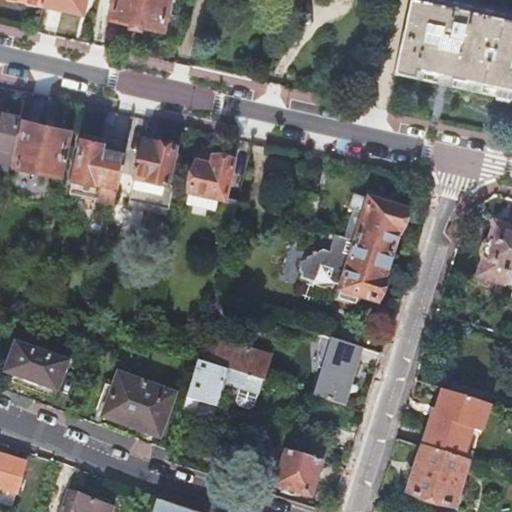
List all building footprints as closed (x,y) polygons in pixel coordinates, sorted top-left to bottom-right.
[(41,0),(41,3),(42,3),(81,12),(83,0),(41,0)] [(112,0),(109,19),(161,30),(167,0),(112,0)] [(511,16),(440,0),(409,0),(394,72),(396,73),(395,79),(434,87),(435,82),(450,85),(449,91),(511,104),(511,16)] [(21,119),(0,114),(0,167),(10,169),(21,119)] [(25,120),(16,164),(60,173),(69,130),(25,120)] [(126,149),(128,142),(83,132),(82,139),(126,149)] [(176,145),(144,138),(134,180),(167,187),(176,145)] [(98,197),(114,201),(126,149),(82,139),(74,177),(93,181),(92,186),(100,188),(98,197)] [(225,195),(234,158),(213,153),(212,156),(211,162),(197,159),(191,188),(220,194),(225,195)] [(199,153),(197,159),(211,162),(212,156),(199,153)] [(220,194),(191,188),(187,202),(217,209),(220,194)] [(319,197),(301,193),(294,222),(311,228),(319,197)] [(372,193),(370,200),(388,206),(390,199),(372,193)] [(237,208),(239,199),(225,195),(222,205),(237,208)] [(355,212),(347,238),(357,241),(393,252),(406,211),(388,206),(370,200),(352,195),(348,210),(355,212)] [(219,219),(234,223),(237,208),(222,205),(219,219)] [(479,278),(509,288),(509,287),(511,277),(511,229),(510,229),(509,233),(494,229),(479,278)] [(393,252),(357,241),(347,238),(336,235),(331,252),(324,250),(318,253),(317,251),(314,253),(315,254),(308,258),(308,259),(304,261),(301,270),(303,274),(302,278),(315,282),(317,286),(326,289),(330,287),(334,288),(335,283),(343,286),(342,290),(359,296),(378,302),(393,252)] [(359,296),(342,290),(339,298),(357,304),(359,296)] [(59,323),(50,321),(49,327),(57,329),(59,323)] [(332,339),(364,349),(368,333),(337,324),(332,339)] [(271,356),(209,337),(203,362),(228,370),(256,379),(263,381),(264,381),(271,356)] [(346,406),(364,349),(332,339),(314,397),(346,406)] [(16,343),(6,372),(25,379),(23,386),(55,398),(68,362),(16,343)] [(203,362),(198,361),(182,418),(211,427),(217,429),(218,424),(213,423),(224,385),(242,391),(238,403),(240,407),(251,410),(255,408),(259,396),(260,396),(264,381),(263,381),(256,379),(228,370),(203,362)] [(104,417),(159,438),(175,396),(120,374),(104,417)] [(435,416),(425,447),(464,459),(474,428),(471,427),(474,418),(458,413),(455,422),(435,416)] [(253,427),(252,437),(288,446),(290,425),(274,423),(273,420),(263,419),(253,427)] [(464,459),(425,447),(410,493),(455,507),(470,461),(464,459)] [(312,497),(322,462),(287,451),(277,486),(312,497)] [(44,511),(48,498),(34,494),(29,511),(44,511)] [(109,511),(111,507),(65,494),(60,511),(109,511)] [(183,509),(156,500),(152,511),(196,511),(184,508),(183,509)]
